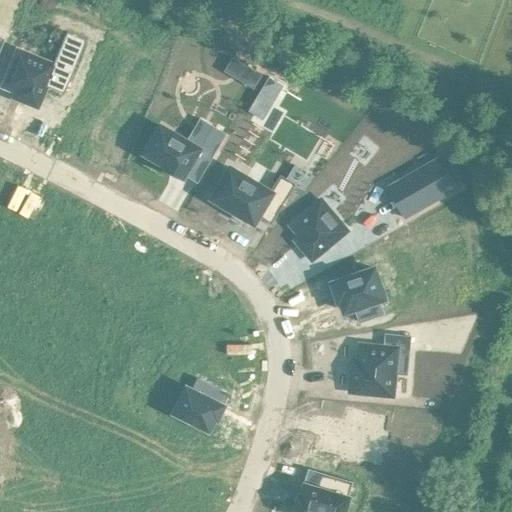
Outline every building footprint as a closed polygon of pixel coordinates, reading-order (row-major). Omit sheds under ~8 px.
[(16,99),(23,101),(22,102),(24,103),(24,102),(33,106),(33,107),(34,107),(35,106),(36,107),(45,86),(63,93),(85,39),(65,31),(52,64),(16,50),(1,86),(15,92),(13,97),(15,98),(14,99),(16,100),(16,99)] [(92,75),(77,111),(90,117),(88,122),(111,132),(117,118),(135,126),(157,72),(138,64),(127,90),(92,75)] [(261,74),(253,70),(246,83),(253,87),(261,74)] [(262,87),(276,96),(282,84),(269,76),(262,87)] [(153,133),(144,147),(148,149),(146,152),(148,154),(148,155),(149,156),(150,155),(168,166),(167,168),(170,169),(169,170),(171,171),(171,170),(178,174),(177,175),(179,176),(180,175),(183,177),(196,154),(209,162),(225,133),(211,125),(198,147),(162,126),(156,135),(153,133)] [(439,156),(387,186),(405,218),(458,188),(439,156)] [(220,178),(212,192),(215,194),(213,197),(228,206),(227,207),(228,208),(229,207),(238,212),(237,213),(238,214),(239,214),(240,213),(254,222),(258,215),(271,223),(294,183),(304,189),(312,175),(295,165),(287,179),(280,175),(271,191),(231,167),(223,180),(220,178)] [(321,199),(291,225),(300,236),(296,240),(297,241),(296,242),(297,244),(298,243),(303,248),(302,249),(303,250),(304,249),(310,257),(309,258),(310,259),(311,258),(312,259),(347,230),(321,199)] [(0,241),(4,243),(14,220),(2,215),(7,204),(0,200),(0,241)] [(65,249),(66,245),(43,235),(41,240),(28,234),(11,270),(46,286),(43,293),(59,300),(80,256),(65,249)] [(79,308),(122,328),(124,324),(128,326),(134,311),(131,310),(140,289),(123,281),(126,276),(99,263),(97,269),(85,263),(73,290),(85,295),(79,308)] [(334,286),(333,286),(333,288),(334,287),(337,296),(336,296),(337,298),(338,298),(339,301),(341,300),(344,308),(343,308),(344,310),(345,310),(345,311),(355,308),(359,322),(383,313),(378,299),(384,297),(374,268),(333,282),(334,286)] [(151,339),(157,329),(180,339),(197,303),(181,296),(180,298),(171,294),(161,316),(149,311),(138,333),(151,339)] [(349,388),(349,390),(350,390),(350,391),(393,395),(397,349),(409,350),(411,336),(385,333),(384,346),(360,344),(359,360),(353,360),(353,362),(351,362),(351,363),(352,364),(352,370),(350,370),(350,372),(352,372),(350,388),(349,388)] [(187,387),(175,412),(209,428),(215,416),(217,417),(218,415),(219,416),(220,414),(219,414),(222,408),(223,409),(224,407),(223,407),(223,405),(215,401),(220,389),(198,378),(192,390),(187,387)] [(324,419),(323,421),(322,421),(322,423),(323,423),(321,429),(320,429),(320,431),(321,431),(320,434),(323,434),(319,450),(343,456),(342,460),(358,464),(359,460),(363,460),(370,432),(380,434),(384,418),(345,409),(341,423),(324,419)] [(140,486),(176,504),(182,490),(188,493),(199,470),(158,450),(140,486)] [(0,468),(0,503),(1,504),(0,506),(12,511),(13,511),(14,510),(18,511),(30,511),(35,502),(47,507),(59,481),(46,475),(41,486),(1,467),(0,468)] [(294,509),(294,511),(295,511),(294,511),(344,511),(349,497),(348,496),(352,482),(320,473),(316,487),(305,484),(302,495),(300,495),(299,497),(298,497),(297,498),(298,499),(295,510),(294,509)] [(131,511),(134,507),(112,496),(106,507),(99,504),(95,511),(131,511)]
